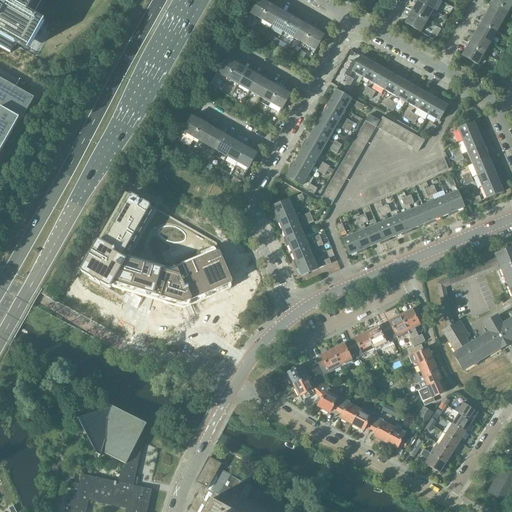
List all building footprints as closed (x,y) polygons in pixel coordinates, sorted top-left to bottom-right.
[(0,0),(0,47),(11,53),(16,44),(28,51),(45,21),(33,14),(40,0),(0,0)] [(270,5),(261,0),(258,0),(250,14),(261,20),(270,5)] [(439,0),(438,0),(418,0),(417,2),(433,11),(439,0)] [(511,0),(494,0),(493,3),(509,11),(511,5),(511,0)] [(433,11),(417,2),(411,13),(427,22),(433,11)] [(493,3),(487,13),(503,22),(509,11),(493,3)] [(281,11),(270,5),(261,20),(272,26),(281,11)] [(283,33),(292,17),(281,11),(272,26),(283,33)] [(427,22),(411,13),(405,24),(420,33),(427,22)] [(487,13),(481,24),(496,33),(503,22),(487,13)] [(303,23),(292,17),(283,33),(294,39),(303,23)] [(314,29),(303,23),(294,39),(305,45),(314,29)] [(481,24),(475,35),(490,44),(496,33),(481,24)] [(305,45),(315,51),(324,36),(314,29),(305,45)] [(475,35),(469,46),(484,55),(490,44),(475,35)] [(484,55),(469,46),(462,57),(478,66),(484,55)] [(363,79),(372,63),(361,57),(357,63),(353,61),(345,75),(349,78),(352,72),(363,79)] [(236,64),(226,58),(217,73),(228,79),(236,64)] [(363,79),(374,85),(383,69),(372,63),(363,79)] [(247,70),(236,64),(228,79),(238,86),(247,70)] [(0,152),(19,119),(22,120),(34,98),(16,88),(20,80),(20,79),(19,81),(0,69),(0,152)] [(383,69),(374,85),(385,91),(394,75),(383,69)] [(258,76),(247,70),(238,86),(249,92),(258,76)] [(385,91),(396,97),(404,81),(394,75),(385,91)] [(269,82),(258,76),(249,92),(260,98),(269,82)] [(345,84),(350,87),(353,80),(349,78),(345,84)] [(396,97),(406,103),(415,88),(404,81),(396,97)] [(271,104),(280,89),(269,82),(260,98),(271,104)] [(363,94),(367,97),(371,90),(367,88),(363,94)] [(406,103),(417,109),(426,94),(415,88),(406,103)] [(271,104),(282,110),(291,95),(280,89),(271,104)] [(367,97),(371,99),(375,92),(371,90),(367,97)] [(336,91),(330,102),(345,111),(352,100),(336,91)] [(417,109),(428,116),(437,100),(426,94),(417,109)] [(384,107),(389,109),(393,102),(388,100),(384,107)] [(428,116),(439,122),(448,106),(437,100),(428,116)] [(330,102),(323,112),(339,121),(345,111),(330,102)] [(393,102),(389,109),(393,112),(397,105),(393,102)] [(354,107),(361,111),(364,106),(357,103),(354,107)] [(339,121),(323,112),(317,123),(333,132),(339,121)] [(406,119),(410,121),(414,115),(410,112),(406,119)] [(380,121),(369,115),(366,122),(376,128),(380,121)] [(414,115),(410,121),(415,124),(418,117),(414,115)] [(203,123),(192,117),(183,132),(194,139),(203,123)] [(382,131),(388,120),(382,117),(380,121),(376,127),(382,131)] [(344,124),(351,128),(354,124),(347,120),(344,124)] [(393,123),(388,120),(382,131),(387,134),(393,123)] [(376,128),(365,122),(362,127),(373,133),(376,128)] [(214,129),(203,123),(194,139),(205,145),(214,129)] [(317,123),(311,134),(327,143),(333,132),(317,123)] [(398,126),(393,123),(387,134),(393,137),(398,126)] [(457,130),(462,141),(479,134),(474,123),(457,130)] [(351,128),(344,124),(342,129),(349,133),(351,128)] [(428,131),(432,134),(436,127),(432,125),(428,131)] [(404,129),(398,126),(393,137),(398,140),(404,129)] [(373,133),(362,127),(359,133),(370,139),(373,133)] [(216,151),(225,135),(214,129),(205,145),(216,151)] [(409,132),(404,129),(398,140),(403,143),(409,132)] [(408,145),(414,135),(409,132),(403,143),(408,145)] [(370,139),(359,133),(356,138),(367,144),(370,139)] [(311,134),(305,145),(321,154),(327,143),(311,134)] [(462,141),(467,153),(484,146),(479,134),(462,141)] [(235,141),(225,135),(216,151),(227,157),(235,141)] [(413,148),(419,138),(414,135),(408,146),(413,148)] [(367,144),(356,138),(353,143),(364,149),(367,144)] [(425,141),(419,138),(413,148),(419,151),(425,141)] [(246,148),(235,141),(227,157),(237,163),(246,148)] [(332,146),(339,150),(342,146),(335,142),(332,146)] [(364,149),(353,143),(350,148),(361,154),(364,149)] [(305,145),(299,156),(315,165),(321,154),(305,145)] [(339,150),(332,146),(330,150),(337,154),(339,150)] [(489,157),(484,146),(467,153),(472,164),(489,157)] [(237,163),(248,169),(257,154),(246,148),(237,163)] [(361,154),(350,148),(347,154),(358,160),(361,154)] [(358,160),(347,154),(344,159),(355,165),(358,160)] [(315,165),(299,156),(293,166),(309,175),(315,165)] [(493,169),(489,157),(472,164),(477,176),(493,169)] [(448,169),(444,158),(438,161),(443,172),(448,169)] [(355,165),(344,159),(341,164),(352,170),(355,165)] [(443,172),(438,161),(433,163),(437,174),(443,172)] [(320,167),(327,171),(329,167),(322,163),(320,167)] [(437,174),(433,163),(427,165),(432,176),(437,174)] [(352,170),(341,164),(338,169),(349,175),(352,170)] [(432,176),(427,165),(421,168),(426,179),(432,176)] [(309,175),(293,166),(287,177),(302,186),(309,175)] [(327,171),(320,167),(317,172),(324,176),(327,171)] [(426,179),(421,168),(416,170),(421,181),(426,179)] [(349,175),(338,169),(335,174),(346,180),(349,175)] [(498,180),(493,169),(477,176),(482,187),(498,180)] [(421,181),(416,170),(410,172),(415,183),(421,181)] [(415,183),(410,172),(405,175),(409,186),(415,183)] [(346,180),(335,174),(332,180),(343,186),(346,180)] [(409,186),(405,175),(399,177),(404,188),(409,186)] [(404,188),(399,177),(394,179),(398,190),(404,188)] [(398,190),(394,179),(388,181),(393,193),(398,190)] [(343,186),(332,180),(329,185),(340,191),(343,186)] [(503,192),(498,180),(482,187),(486,199),(503,192)] [(393,193),(388,181),(383,184),(387,195),(393,193)] [(387,195),(383,184),(377,186),(382,197),(387,195)] [(308,189),(314,193),(317,189),(310,185),(308,189)] [(340,191),(329,185),(326,190),(337,196),(340,191)] [(377,186),(371,188),(376,199),(382,197),(377,186)] [(376,199),(371,188),(366,191),(371,202),(376,199)] [(337,196),(326,190),(323,195),(334,201),(337,196)] [(371,202),(366,191),(360,193),(365,204),(371,202)] [(457,191),(446,196),(453,213),(464,208),(457,191)] [(80,271),(80,272),(81,272),(81,273),(82,273),(88,277),(87,280),(99,287),(100,284),(107,288),(108,288),(109,288),(110,288),(110,287),(111,287),(111,286),(113,283),(132,289),(151,294),(150,295),(151,295),(160,297),(181,303),(181,304),(182,304),(183,304),(184,304),(184,303),(189,301),(190,301),(210,292),(230,284),(230,283),(231,283),(231,282),(232,282),(232,281),(232,280),(231,280),(220,254),(215,243),(148,204),(131,195),(131,194),(130,194),(129,194),(128,194),(128,195),(127,195),(127,196),(126,195),(99,241),(98,241),(97,241),(97,242),(96,242),(96,243),(81,269),(80,269),(80,270),(80,271)] [(334,201),(323,195),(320,200),(331,206),(334,201)] [(446,196),(434,201),(441,218),(453,213),(446,196)] [(294,212),(289,200),(272,207),(277,219),(294,212)] [(434,201),(423,206),(430,223),(441,218),(434,201)] [(430,223),(423,206),(411,211),(418,227),(430,223)] [(418,227),(411,211),(400,215),(407,232),(418,227)] [(299,223),(294,212),(277,219),(282,230),(299,223)] [(400,215),(389,220),(396,237),(407,232),(400,215)] [(389,220),(377,225),(384,242),(396,237),(389,220)] [(282,230),(287,241),(303,235),(299,223),(282,230)] [(384,242),(377,225),(366,230),(373,246),(384,242)] [(373,246),(366,230),(354,234),(361,251),(373,246)] [(361,251),(354,234),(342,239),(349,256),(361,251)] [(287,241),(292,253),(308,246),(303,235),(287,241)] [(292,253),(296,264),(313,257),(308,246),(292,253)] [(437,284),(447,328),(444,331),(457,353),(453,355),(463,371),(464,371),(502,348),(502,349),(510,344),(510,343),(511,341),(511,248),(495,256),(496,259),(437,284)] [(313,257),(296,264),(301,276),(318,269),(313,257)] [(407,331),(412,340),(418,337),(413,328),(419,325),(412,311),(400,317),(407,331)] [(407,331),(400,317),(389,322),(391,327),(396,337),(407,331)] [(386,329),(392,342),(397,339),(396,337),(391,327),(386,329)] [(378,328),(366,334),(374,348),(385,342),(380,332),(378,328)] [(392,342),(386,329),(380,332),(385,342),(386,345),(392,342)] [(374,348),(366,334),(355,340),(357,344),(362,354),(374,348)] [(421,336),(418,337),(412,340),(410,341),(413,347),(424,341),(421,336)] [(352,346),(358,359),(363,356),(362,354),(357,344),(352,346)] [(344,345),(332,351),(340,365),(351,359),(346,349),(344,345)] [(406,350),(409,357),(423,351),(420,345),(414,348),(413,347),(406,350)] [(358,359),(352,346),(346,349),(351,359),(352,362),(358,359)] [(427,349),(423,351),(409,357),(412,364),(417,362),(418,366),(432,360),(427,349)] [(340,365),(332,351),(321,357),(323,362),(328,371),(340,365)] [(411,375),(414,381),(437,371),(432,360),(418,366),(421,371),(411,375)] [(318,364),(324,376),(329,373),(328,371),(323,362),(318,364)] [(324,376),(318,364),(305,371),(308,378),(316,374),(318,379),(324,376)] [(288,373),(294,385),(308,378),(305,371),(302,366),(301,367),(301,366),(296,368),(297,369),(288,373)] [(422,390),(428,387),(441,381),(437,371),(414,381),(416,385),(420,384),(422,390)] [(308,378),(294,385),(300,397),(308,392),(314,389),(308,378)] [(432,398),(446,393),(441,381),(428,387),(422,390),(419,391),(421,396),(423,402),(427,401),(427,400),(432,398)] [(314,391),(322,399),(326,392),(328,389),(323,384),(318,390),(316,388),(314,389),(308,392),(309,393),(314,391)] [(330,413),(332,409),(337,398),(326,392),(322,399),(318,406),(330,413)] [(332,409),(337,412),(344,399),(339,396),(337,398),(332,409)] [(344,399),(337,412),(343,414),(348,404),(348,405),(350,402),(344,399)] [(341,419),(352,425),(360,411),(348,405),(348,404),(343,414),(341,419)] [(457,413),(459,414),(472,422),(478,413),(463,404),(457,413)] [(147,425),(111,407),(78,421),(80,424),(96,454),(101,456),(102,452),(125,464),(116,483),(81,475),(77,494),(71,493),(66,511),(85,511),(89,498),(93,499),(92,503),(126,510),(125,511),(146,511),(150,495),(151,495),(152,490),(136,487),(138,478),(135,477),(143,440),(139,438),(145,426),(146,427),(147,425)] [(373,413),(362,407),(360,411),(352,425),(364,431),(366,427),(371,417),(372,414),(373,413)] [(428,411),(423,408),(417,418),(421,421),(426,424),(432,414),(428,411)] [(371,430),(377,417),(372,414),(371,417),(366,427),(371,430)] [(459,414),(452,424),(465,433),(472,422),(459,414)] [(377,417),(371,430),(376,433),(382,422),(383,420),(377,417)] [(374,437),(386,443),(393,429),(382,422),(376,433),(374,437)] [(404,427),(396,423),(393,429),(386,443),(397,449),(399,445),(405,435),(406,433),(402,430),(404,427)] [(452,424),(446,435),(459,443),(465,433),(452,424)] [(405,448),(411,436),(406,433),(405,435),(399,445),(405,448)] [(446,435),(439,445),(452,454),(459,443),(446,435)] [(511,438),(505,452),(509,455),(489,493),(507,502),(511,492),(511,438)] [(409,455),(414,458),(420,448),(415,445),(409,455)] [(439,445),(433,455),(432,456),(446,464),(452,454),(439,445)] [(432,456),(433,455),(431,454),(425,464),(440,473),(446,464),(432,456)] [(219,496),(224,499),(228,491),(229,492),(236,479),(219,470),(221,464),(209,458),(195,482),(204,487),(219,496)] [(241,482),(236,479),(230,489),(235,492),(241,482)] [(246,484),(241,482),(235,492),(241,495),(246,484)] [(252,487),(246,484),(241,495),(246,498),(252,487)] [(257,490),(252,487),(246,498),(251,501),(257,490)] [(219,496),(203,488),(190,511),(210,511),(215,503),(219,496)] [(262,493),(257,490),(251,501),(257,504),(262,493)] [(268,496),(262,493),(257,504),(262,507),(268,496)] [(273,499),(268,496),(262,507),(267,510),(273,499)] [(272,511),(279,502),(273,499),(267,510),(271,511),(272,511)] [(279,511),(284,505),(279,502),(272,511),(279,511)] [(233,511),(229,510),(216,503),(215,503),(210,511),(233,511)]
